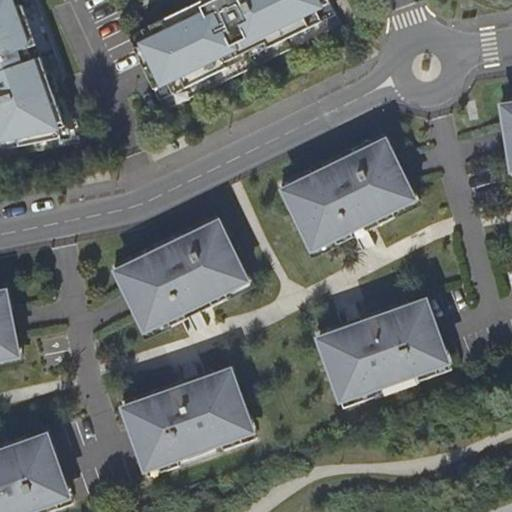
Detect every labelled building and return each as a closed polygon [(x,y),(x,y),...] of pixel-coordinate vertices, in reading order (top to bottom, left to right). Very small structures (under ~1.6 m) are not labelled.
[(11,0),(15,10),(22,7),(36,46),(28,50),(32,62),(40,59),(65,128),(58,131),(59,139),(19,147),(17,139),(0,141),(0,159),(83,142),(71,108),(62,81),(63,81),(35,2),(31,4),(29,0),(11,0)] [(11,0),(0,0),(0,141),(17,139),(19,147),(59,139),(58,131),(65,128),(40,59),(32,62),(28,50),(36,46),(22,7),(15,10),(11,0)] [(203,0),(142,30),(147,42),(134,48),(141,63),(153,89),(167,82),(173,93),(226,67),(223,62),(265,42),(268,47),(321,21),(316,10),(329,4),(327,0),(215,0),(212,2),(211,0),(203,0)] [(511,112),(502,114),(504,126),(508,151),(511,171),(511,112)] [(298,192),(285,198),(312,251),(347,234),(374,220),(414,200),(404,181),(393,158),(388,148),(376,155),(369,142),(351,151),(354,156),(313,177),(310,171),(292,180),(298,192)] [(132,274),(119,279),(125,291),(138,317),(145,332),(179,315),(211,300),(247,282),(221,230),(209,236),(203,224),(185,233),(188,239),(146,259),(143,253),(126,261),(132,274)] [(0,360),(18,356),(13,334),(8,311),(6,300),(0,301),(0,360)] [(440,344),(425,302),(371,321),(318,340),(338,395),(350,391),(355,404),(374,397),(372,391),(415,375),(418,381),(437,375),(432,362),(445,357),(440,344)] [(250,426),(230,371),(123,410),(143,464),(156,460),(161,473),(179,466),(177,460),(221,444),(223,451),(242,444),(237,431),(250,426)] [(67,492),(47,436),(0,452),(0,511),(31,511),(38,510),(38,511),(49,511),(58,509),(54,496),(67,492)]
